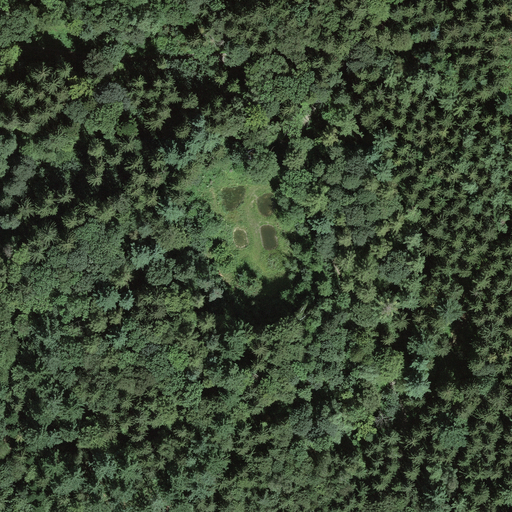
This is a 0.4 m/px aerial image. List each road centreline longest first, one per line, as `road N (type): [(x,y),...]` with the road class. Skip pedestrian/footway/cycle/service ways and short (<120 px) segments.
road 1 (track): [(238,64),(293,160),(399,406),(399,436),(381,484),(347,511)]
road 2 (track): [(0,44),(185,46),(257,63),(329,53),(370,37),(408,0)]
road 3 (track): [(288,152),(370,37),(511,116)]
